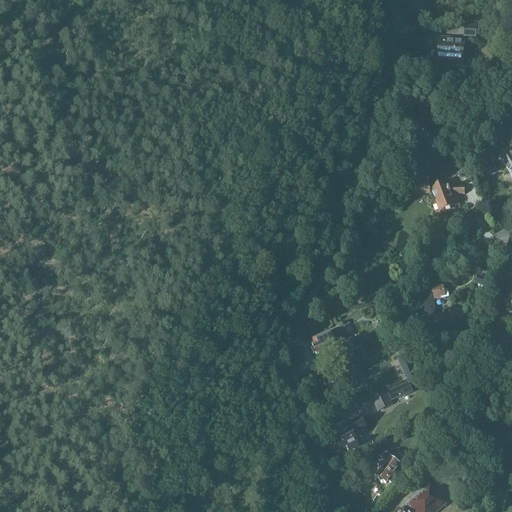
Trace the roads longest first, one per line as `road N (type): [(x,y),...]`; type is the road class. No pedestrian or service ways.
road 1 (tertiary): [(302,303),(381,85),(388,40),(381,0)]
road 2 (residential): [(302,303),(376,297),(511,227)]
road 3 (tertiary): [(342,511),(289,396),(287,360),(302,303)]
